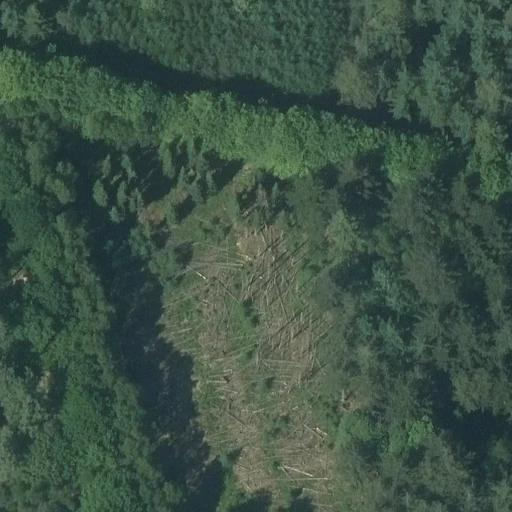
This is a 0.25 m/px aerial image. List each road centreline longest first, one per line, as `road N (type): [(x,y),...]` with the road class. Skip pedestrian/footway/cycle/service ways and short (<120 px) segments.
road 1 (track): [(0,107),(40,107),(511,210)]
road 2 (track): [(0,132),(121,511)]
